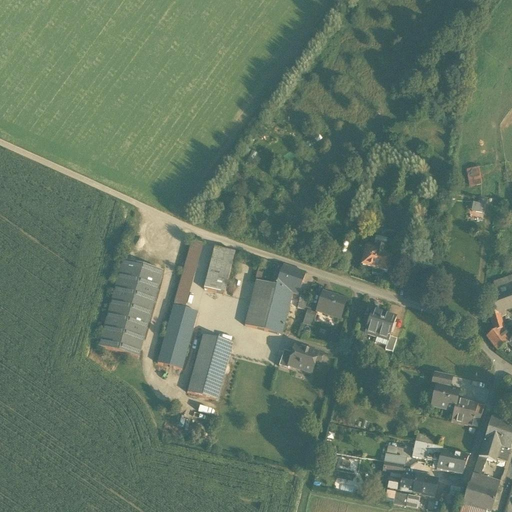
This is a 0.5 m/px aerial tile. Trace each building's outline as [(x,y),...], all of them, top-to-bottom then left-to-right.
[(471,170),(475,187),(481,186),(477,169),(471,170)] [(475,187),(471,170),(466,172),(469,188),(475,187)] [(423,183),(416,180),(414,187),(411,187),(410,192),(421,195),(423,183)] [(397,240),(406,242),(416,205),(407,202),(397,240)] [(485,206),(473,203),(471,213),(484,215),(485,206)] [(191,242),(173,307),(185,310),(203,245),(191,242)] [(361,268),(387,273),(391,251),(373,247),(372,250),(365,248),(361,268)] [(203,291),(224,296),(235,254),(214,248),(203,291)] [(98,349),(138,360),(162,273),(123,262),(98,349)] [(292,295),(298,297),(305,274),(283,267),(276,285),(275,287),(292,295)] [(511,289),(511,277),(484,287),(488,298),(511,289)] [(251,302),(244,327),(281,336),(292,295),(275,287),(271,286),(257,282),(252,302),(251,302)] [(503,330),(499,318),(497,311),(503,310),(510,307),(511,311),(511,310),(511,289),(488,298),(493,313),(488,314),(493,332),(486,338),(497,352),(507,345),(508,344),(507,344),(498,331),(503,330)] [(316,313),(339,320),(346,302),(322,294),(316,313)] [(297,309),(304,312),(307,300),(300,297),(297,309)] [(157,365),(181,372),(197,314),(185,310),(173,307),(157,365)] [(505,316),(503,310),(497,311),(499,318),(505,316)] [(302,326),(312,328),(316,315),(307,312),(302,326)] [(388,342),(388,343),(390,338),(392,332),(396,320),(373,313),(367,332),(366,335),(376,339),(388,342)] [(211,334),(221,337),(225,322),(215,319),(211,334)] [(221,337),(233,340),(237,325),(225,322),(221,337)] [(356,342),(364,344),(366,335),(367,332),(360,330),(356,342)] [(510,338),(503,330),(498,331),(507,344),(511,340),(509,339),(510,338)] [(187,394),(216,402),(232,344),(203,336),(187,394)] [(385,351),(392,353),(396,341),(390,338),(388,343),(388,342),(386,349),(385,351)] [(374,345),(386,349),(388,342),(376,339),(374,345)] [(311,376),(315,364),(318,356),(295,348),(292,356),(288,368),(311,376)] [(278,368),(287,371),(288,368),(292,356),(283,353),(278,368)] [(438,388),(449,391),(452,378),(435,374),(432,387),(437,388),(438,388)] [(433,408),(453,412),(456,401),(458,393),(449,391),(438,388),(437,388),(433,408)] [(484,408),(456,401),(453,412),(451,423),(477,429),(484,408)] [(484,443),(501,449),(510,452),(511,445),(511,424),(491,417),(484,443)] [(415,442),(433,445),(434,438),(417,435),(415,442)] [(412,457),(421,459),(424,445),(415,443),(412,457)] [(483,443),(478,459),(486,461),(495,464),(496,461),(501,449),(484,443),(483,443)] [(388,445),(388,455),(397,456),(398,446),(388,445)] [(440,449),(424,445),(421,459),(438,462),(440,451),(440,449)] [(506,464),(510,452),(501,449),(496,461),(506,464)] [(436,471),(462,476),(468,456),(440,451),(438,462),(436,471)] [(479,480),(486,461),(478,459),(472,477),(479,480)] [(388,473),(401,476),(402,467),(390,464),(388,473)] [(402,474),(401,481),(399,491),(413,494),(417,477),(402,474)] [(438,482),(417,477),(413,494),(434,498),(438,482)] [(472,477),(469,486),(497,495),(499,486),(479,480),(472,477)] [(387,489),(399,491),(401,481),(389,479),(387,489)] [(491,511),(497,495),(469,486),(469,487),(468,487),(462,506),(482,511),(491,511)] [(451,487),(449,496),(459,497),(460,489),(451,487)] [(392,506),(405,508),(407,497),(395,494),(392,506)]
